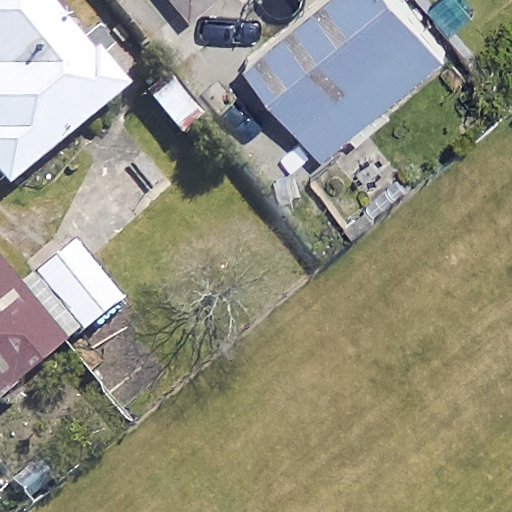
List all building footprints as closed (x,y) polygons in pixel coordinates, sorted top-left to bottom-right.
[(0,0),(0,194),(113,97),(29,0),(0,0)] [(207,0),(182,0),(192,12),(207,0)] [(391,113),(386,108),(442,60),(391,0),(316,0),(243,63),(325,160),(353,136),(358,142),(391,113)] [(112,311),(71,251),(27,281),(68,341),(112,311)] [(0,396),(51,355),(0,292),(0,396)]
